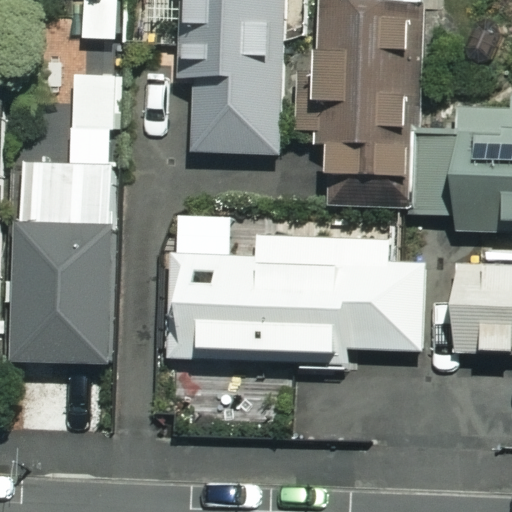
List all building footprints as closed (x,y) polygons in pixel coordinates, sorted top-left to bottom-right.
[(172,0),(173,145),(269,145),(269,0),(172,0)] [(292,0),(292,145),(393,146),(393,0),(292,0)] [(416,216),(511,216),(511,108),(416,108),(416,216)] [(12,363),(101,364),(101,210),(13,209),(12,363)] [(162,346),(407,348),(408,244),(163,242),(162,346)] [(511,247),(442,247),(442,353),(511,352),(511,247)]
